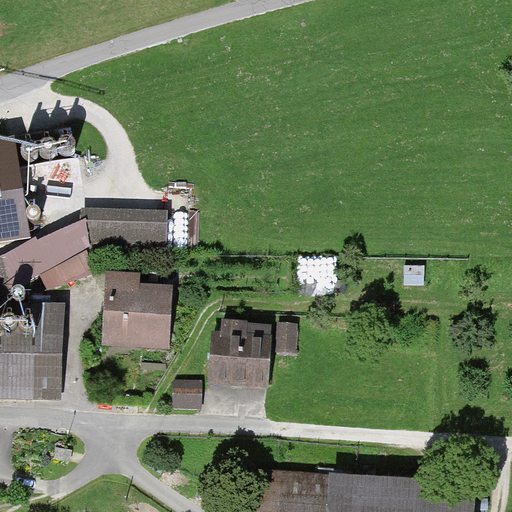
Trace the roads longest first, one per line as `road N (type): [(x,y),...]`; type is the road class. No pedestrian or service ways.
road 1 (track): [(110,420),(511,445)]
road 2 (unclassified): [(271,0),(0,80)]
road 3 (track): [(151,423),(207,310),(238,303),(310,308)]
road 4 (track): [(110,420),(110,456),(187,511)]
